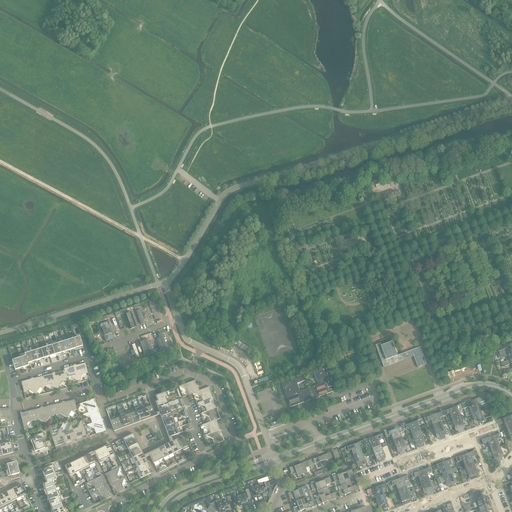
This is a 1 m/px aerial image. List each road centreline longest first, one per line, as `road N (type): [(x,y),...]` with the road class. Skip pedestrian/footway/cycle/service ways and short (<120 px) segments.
road 1 (tertiary): [(164,281),(232,189),(511,101)]
road 2 (unknown): [(161,282),(135,211),(171,191),(198,136),(327,108)]
road 3 (residential): [(105,506),(232,440),(215,385),(190,369)]
road 4 (tertiary): [(297,450),(478,385),(511,396)]
road 5 (residential): [(363,493),(359,479),(476,438),(491,484)]
road 6 (unclassified): [(0,332),(157,284)]
road 7 (unknown): [(382,0),(369,22),(376,112),(344,112)]
road 8 (tertiary): [(273,455),(239,366),(201,346)]
road 9 (tertiary): [(273,455),(187,486),(157,511)]
road 10 (residential): [(102,400),(112,436),(31,466)]
road 11 (tertiary): [(166,511),(184,494),(276,461)]
